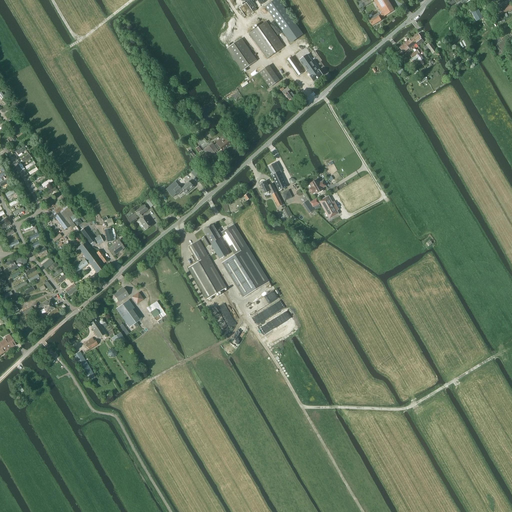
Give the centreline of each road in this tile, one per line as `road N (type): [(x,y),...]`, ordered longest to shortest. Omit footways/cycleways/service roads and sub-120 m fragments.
road 1 (unclassified): [(430,0),(58,325)]
road 2 (track): [(245,314),(362,511)]
road 3 (track): [(301,407),(406,410),(498,353),(511,355)]
road 4 (track): [(245,314),(229,338),(142,384)]
